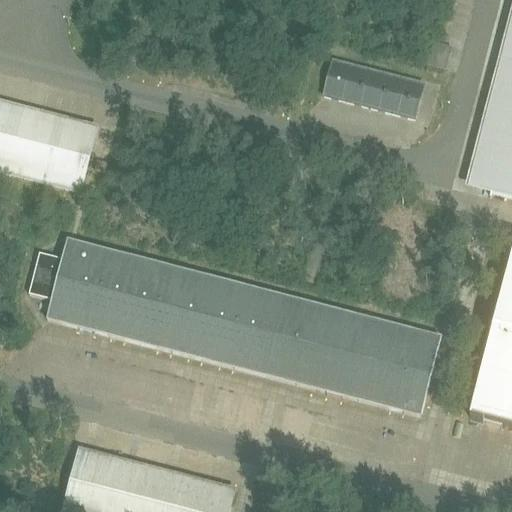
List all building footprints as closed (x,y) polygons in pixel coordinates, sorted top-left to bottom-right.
[(323,99),(414,122),(423,87),(332,64),(323,99)] [(0,175),(80,196),(97,131),(0,105),(0,175)] [(511,112),(489,200),(491,200),(492,196),(511,201),(511,257),(470,421),(511,431),(511,112)] [(52,304),(47,323),(420,420),(441,340),(69,244),(63,264),(40,257),(29,297),(52,304)] [(29,353),(22,375),(37,380),(44,359),(29,353)] [(246,396),(240,423),(250,426),(256,398),(246,396)] [(254,429),(302,432),(303,404),(255,402),(254,429)] [(229,511),(234,493),(79,453),(64,511),(229,511)]
